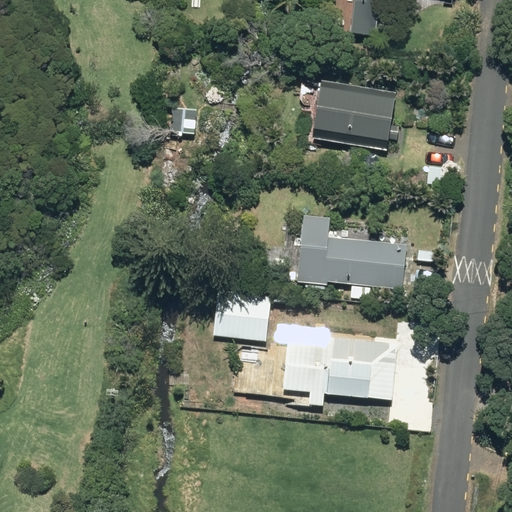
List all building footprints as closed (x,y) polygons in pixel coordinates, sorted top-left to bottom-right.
[(349,0),(347,35),(373,37),(375,0),(349,0)] [(309,135),(382,146),(390,95),(317,85),(309,135)] [(194,134),(197,110),(172,106),(168,131),(194,134)] [(320,283),(393,291),(398,248),(325,240),(327,222),(300,218),(294,284),(320,287),(320,283)] [(210,337),(263,342),(267,298),(214,292),(210,337)] [(393,346),(311,338),(310,346),(284,343),(279,393),(308,395),(307,407),(320,409),(322,396),(388,403),(393,346)]
